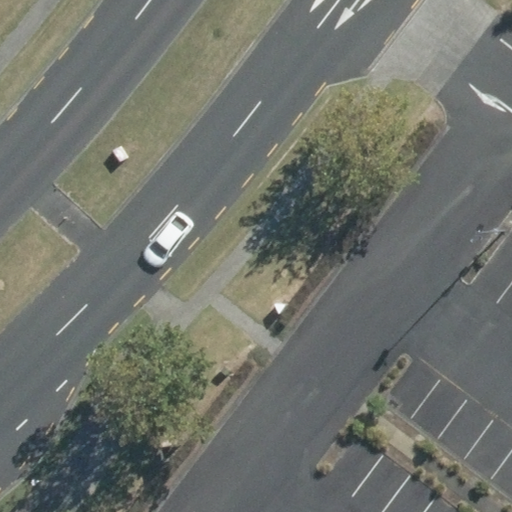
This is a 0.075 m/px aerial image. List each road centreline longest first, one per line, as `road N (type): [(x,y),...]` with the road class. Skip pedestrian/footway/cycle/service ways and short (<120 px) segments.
road 1 (secondary): [(339,0),(120,268),(0,388)]
road 2 (secondary): [(0,177),(148,0)]
